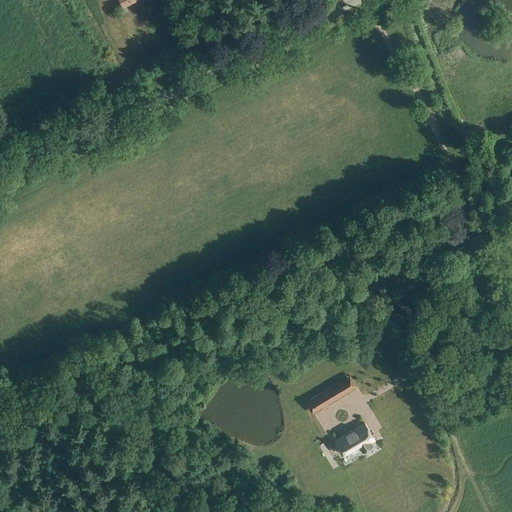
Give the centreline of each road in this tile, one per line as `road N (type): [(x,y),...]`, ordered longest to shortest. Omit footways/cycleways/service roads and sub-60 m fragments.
road 1 (track): [(401,0),(0,204)]
road 2 (tertiary): [(357,0),(0,180)]
road 3 (track): [(156,353),(196,327),(284,313),(426,255)]
road 4 (track): [(448,157),(365,0)]
road 5 (track): [(400,270),(408,322),(451,427)]
road 6 (track): [(0,398),(35,393),(101,361),(156,353)]
road 7 (track): [(166,511),(145,405),(156,353)]
